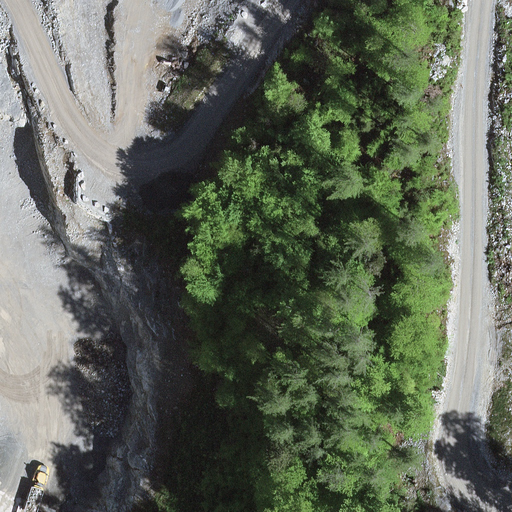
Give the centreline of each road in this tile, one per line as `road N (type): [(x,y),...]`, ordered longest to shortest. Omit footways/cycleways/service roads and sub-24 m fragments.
road 1 (track): [(312,0),(162,202),(147,250),(88,296)]
road 2 (track): [(511,353),(501,347),(471,255),(452,127),(477,46),(478,0)]
road 3 (track): [(151,403),(0,162)]
